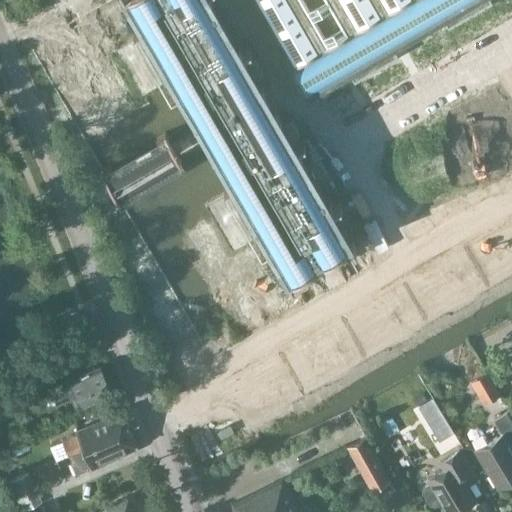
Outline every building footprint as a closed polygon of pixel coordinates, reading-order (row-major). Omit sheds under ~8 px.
[(511,0),(125,0),(144,33),(137,37),(164,84),(171,80),(197,125),(169,141),(180,160),(208,144),(234,189),(227,193),(254,240),(261,236),(285,277),(352,239),(292,135),(298,132),(289,116),(283,119),(274,104),(301,88),(307,98),(349,74),(353,80),(397,55),(393,48),(443,19),(447,26),(491,1),(490,0),(511,0)] [(296,400),(271,357),(254,367),(279,410),(296,400)] [(99,365),(49,390),(56,403),(70,396),(77,410),(113,392),(99,365)] [(486,372),(469,381),(486,410),(503,400),(486,372)] [(269,416),(244,373),(227,383),(252,426),(269,416)] [(428,439),(448,434),(439,401),(419,406),(428,439)] [(69,455),(68,455),(76,473),(137,446),(121,410),(76,429),(79,434),(63,441),(69,455)] [(503,433),(475,450),(498,487),(511,478),(511,445),(511,444),(511,442),(511,420),(507,412),(494,419),(503,433)] [(365,435),(347,446),(371,488),(376,498),(394,489),(388,479),(389,478),(365,435)] [(459,450),(440,462),(445,470),(429,479),(430,482),(423,486),(421,492),(429,505),(434,506),(442,502),(448,511),(456,511),(474,501),(460,477),(471,471),(459,450)] [(7,483),(21,511),(42,501),(28,472),(7,483)] [(235,511),(300,511),(284,477),(231,503),(235,511)] [(132,511),(126,498),(94,511),(132,511)]
